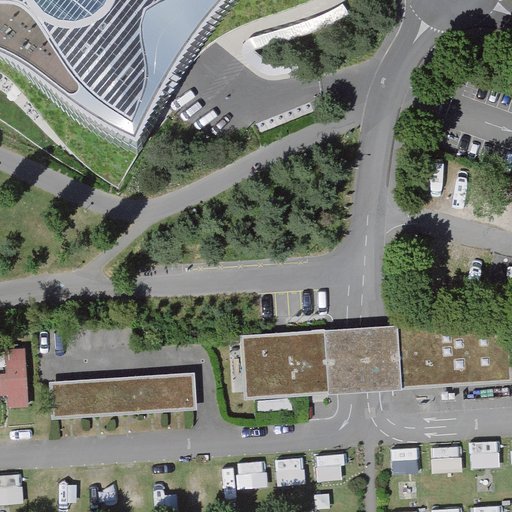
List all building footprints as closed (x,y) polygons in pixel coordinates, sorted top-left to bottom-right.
[(0,0),(0,48),(36,75),(111,124),(138,140),(189,30),(214,0),(0,0)] [(511,317),(242,335),(246,398),(511,380),(511,317)] [(26,347),(6,348),(7,372),(0,372),(0,394),(8,394),(8,405),(28,404),(26,347)] [(53,416),(199,410),(197,373),(52,379),(53,416)] [(500,442),(471,442),(472,468),(500,467),(500,442)] [(318,480),(343,480),(343,455),(317,456),(318,480)] [(305,458),(277,458),(278,484),(305,484),(305,458)] [(266,462),(237,463),(238,488),(267,487),(266,462)] [(0,475),(0,504),(23,502),(20,473),(0,475)]
